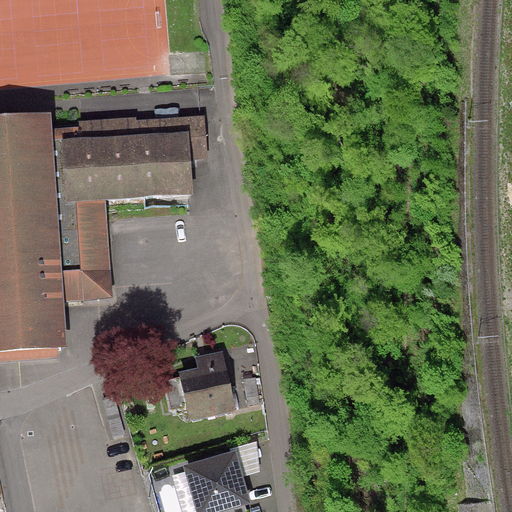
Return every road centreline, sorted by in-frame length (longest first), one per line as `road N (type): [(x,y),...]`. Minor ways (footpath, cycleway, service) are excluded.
road 1 (residential): [(222,0),(225,81),(258,307)]
road 2 (residential): [(258,307),(1,405)]
road 3 (residential): [(289,511),(258,307)]
